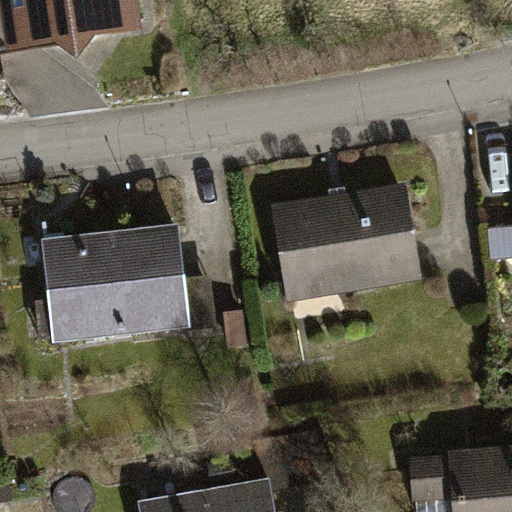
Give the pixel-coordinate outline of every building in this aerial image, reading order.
[(127,0),(0,0),(0,33),(0,35),(52,29),(76,46),(92,23),(130,18),(127,0)] [(403,192),(279,212),(291,284),(344,276),(345,286),(416,274),(403,192)] [(178,228),(46,242),(52,301),(70,299),(74,337),(186,326),(186,329),(217,326),(213,292),(185,295),(178,228)] [(511,228),(489,231),(492,262),(511,260),(511,228)] [(244,314),(228,315),(230,346),(245,345),(244,314)] [(243,445),(250,485),(271,482),(329,472),(322,431),(243,445)] [(511,511),(511,453),(415,461),(418,511),(511,511)] [(250,485),(140,504),(141,511),(275,511),(271,482),(250,485)]
